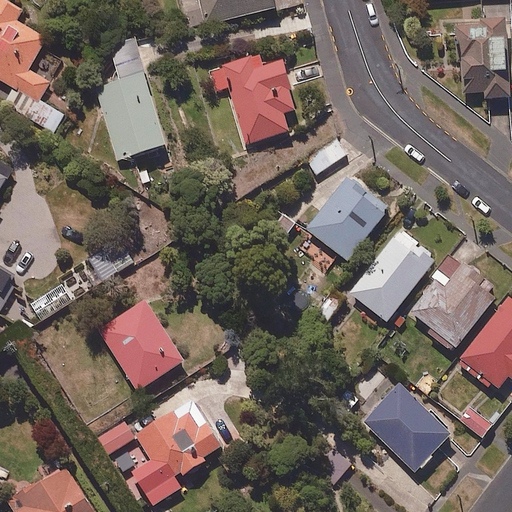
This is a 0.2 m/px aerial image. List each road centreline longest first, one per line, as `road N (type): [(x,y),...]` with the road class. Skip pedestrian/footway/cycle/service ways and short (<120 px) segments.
road 1 (residential): [(345,0),(370,74),(397,116),(511,208)]
road 2 (residential): [(0,369),(11,366),(27,377),(114,511)]
